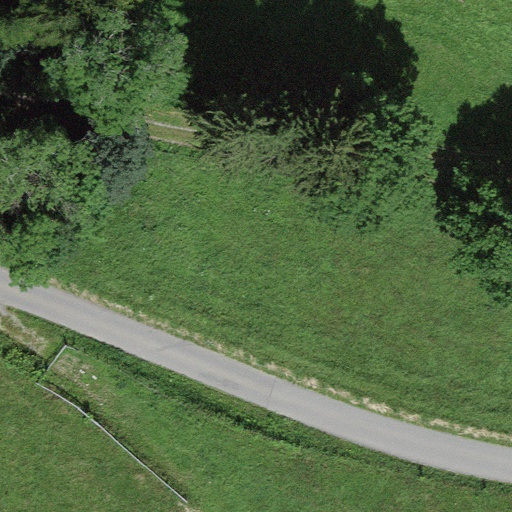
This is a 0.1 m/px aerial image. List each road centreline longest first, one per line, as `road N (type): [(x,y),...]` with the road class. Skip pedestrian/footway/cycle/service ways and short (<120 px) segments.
road 1 (unclassified): [(0,286),(344,419),(511,458)]
road 2 (track): [(511,184),(0,105)]
road 3 (track): [(0,302),(159,439),(225,511)]
